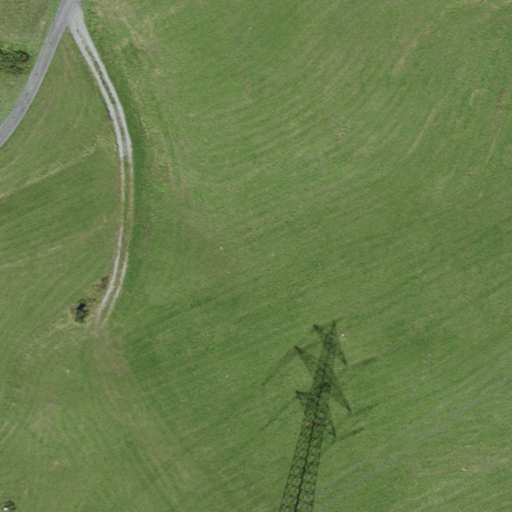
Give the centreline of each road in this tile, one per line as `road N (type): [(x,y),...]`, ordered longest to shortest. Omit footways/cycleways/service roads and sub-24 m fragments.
road 1 (track): [(62,13),(80,27),(120,122),(118,273),(139,354),(166,408),(252,511)]
road 2 (track): [(68,0),(29,88),(0,130)]
